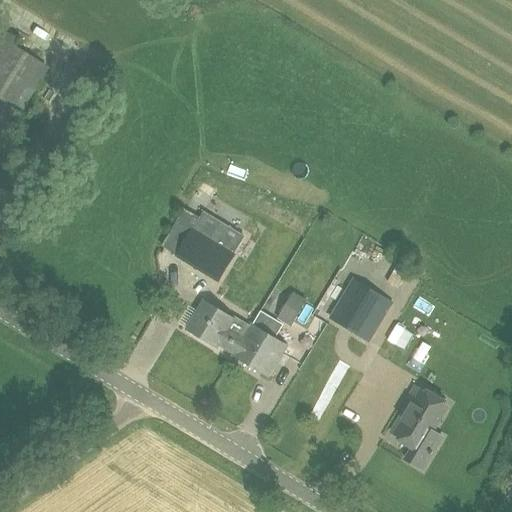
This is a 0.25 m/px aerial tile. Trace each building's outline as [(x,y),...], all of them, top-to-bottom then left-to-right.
[(0,96),(23,110),(49,68),(13,46),(17,40),(6,33),(0,42),(0,96)] [(228,287),(242,264),(245,259),(236,254),(237,253),(235,252),(244,237),(206,213),(196,228),(193,226),(182,244),(175,256),(178,258),(219,283),(219,282),(228,287)] [(371,249),(389,280),(401,274),(383,242),(371,249)] [(329,309),(340,294),(315,276),(304,290),(329,309)] [(369,340),(374,332),(392,303),(355,281),(334,315),(316,343),(297,375),(330,395),(366,338),(369,340)] [(291,327),(308,299),(296,292),(279,319),(291,327)] [(236,353),(251,328),(205,302),(188,331),(216,347),(219,343),(236,353)] [(268,376),(287,345),(253,324),(251,328),(236,353),(234,356),(268,376)] [(402,433),(428,450),(454,408),(424,388),(452,343),(424,324),(381,395),(413,416),(402,433)]
